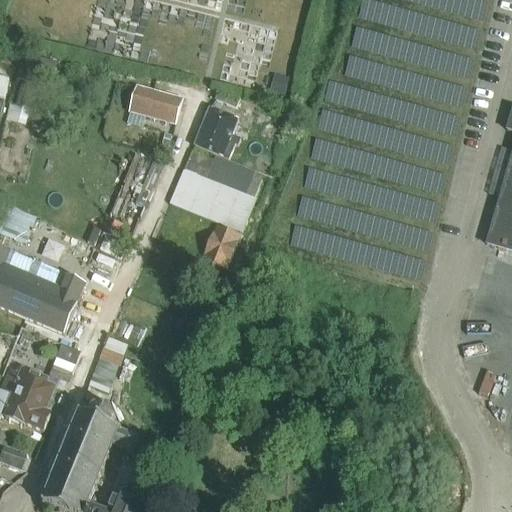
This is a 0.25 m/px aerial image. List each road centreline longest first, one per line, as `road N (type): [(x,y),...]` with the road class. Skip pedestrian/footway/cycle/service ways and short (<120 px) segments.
road 1 (unknown): [(480,485),(482,443),(433,355),(447,252),(511,0)]
road 2 (unclassified): [(28,511),(200,86)]
